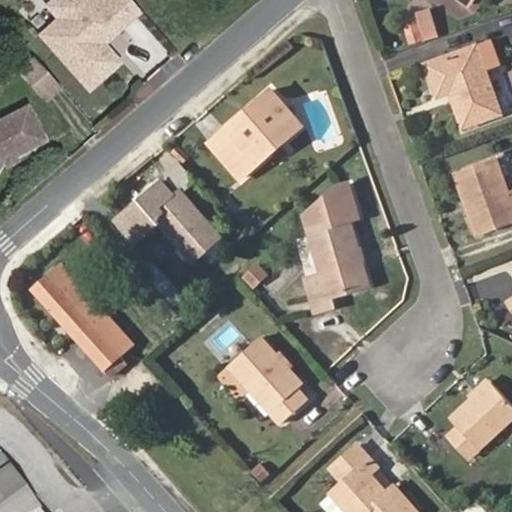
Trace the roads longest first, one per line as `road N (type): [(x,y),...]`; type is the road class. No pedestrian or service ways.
road 1 (residential): [(403,364),(448,316),(331,0)]
road 2 (residential): [(0,253),(283,0)]
road 3 (tertiary): [(166,511),(0,342)]
